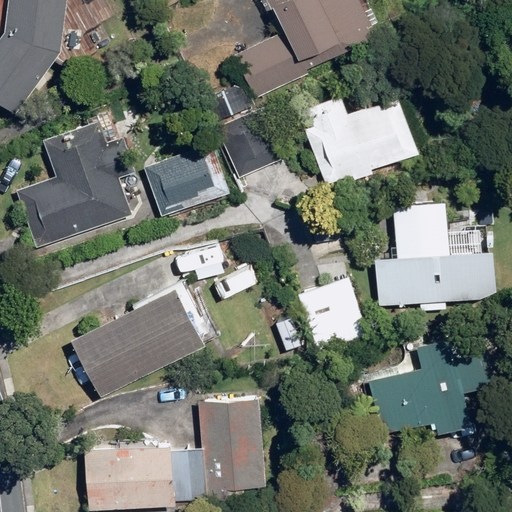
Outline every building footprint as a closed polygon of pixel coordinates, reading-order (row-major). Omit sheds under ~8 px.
[(0,39),(0,105),(6,97),(20,108),(65,46),(70,0),(14,0),(12,23),(0,39)] [(237,50),(261,94),(380,30),(374,19),(381,16),(377,10),(390,3),(388,0),(265,0),(280,27),(237,50)] [(309,126),(329,180),(357,169),(358,174),(382,166),(380,161),(425,144),(404,89),(351,109),(344,91),(310,104),(317,123),(309,126)] [(218,123),(241,174),(285,154),(270,121),(280,117),(274,103),(264,107),(262,103),(218,123)] [(20,186),(39,243),(135,211),(122,172),(140,167),(129,133),(110,139),(102,115),(46,133),(59,174),(20,186)] [(145,162),(165,213),(235,186),(215,136),(145,162)] [(492,203),(508,206),(511,192),(495,189),(492,203)] [(397,199),(403,296),(457,294),(457,287),(469,286),(466,252),(454,252),(451,196),(397,199)] [(285,274),(290,289),(302,285),(297,269),(285,274)] [(305,290),(321,345),(368,331),(352,276),(305,290)] [(77,333),(106,391),(210,338),(181,281),(77,333)] [(372,374),(385,428),(438,416),(440,427),(479,418),(471,385),(502,377),(490,324),(420,340),(425,362),(372,374)] [(89,445),(93,506),(244,495),(243,483),(270,481),(263,391),(203,395),(206,443),(177,446),(177,439),(89,445)]
